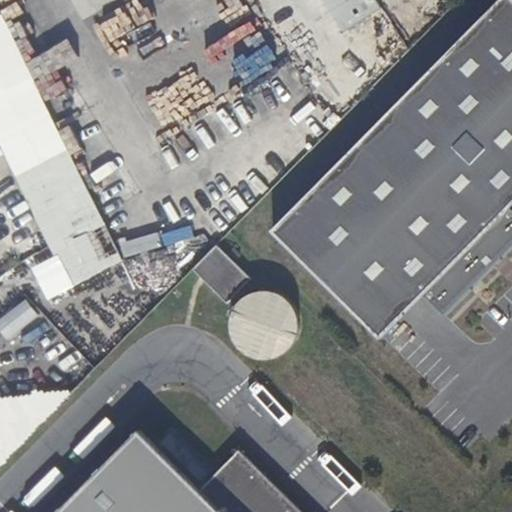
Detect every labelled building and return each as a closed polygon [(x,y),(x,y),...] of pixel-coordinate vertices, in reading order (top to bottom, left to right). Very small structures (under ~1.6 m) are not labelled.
[(168,147),(386,2),(384,0),(237,0),(122,77),(168,147)] [(511,21),(292,246),(400,352),(442,309),(463,331),(511,281),(511,21)] [(215,245),(190,269),(230,309),(212,327),(256,372),(303,326),(257,279),(253,284),(215,245)] [(137,430),(55,511),(299,511),(237,450),(198,489),(137,430)] [(167,433),(158,443),(197,482),(207,472),(167,433)]
